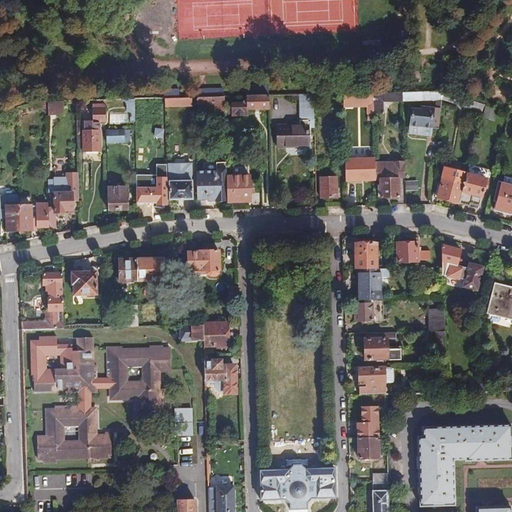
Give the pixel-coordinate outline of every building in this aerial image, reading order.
[(247,83),(247,96),(268,96),(267,82),(247,83)] [(194,98),(224,97),(224,87),(193,88),(194,98)] [(373,116),(373,93),(343,94),(343,100),(344,106),(367,105),(367,116),(373,116)] [(403,103),(402,93),(373,93),(373,116),(373,117),(382,117),(383,118),(385,118),(385,115),(383,114),(382,103),(403,103)] [(465,108),(467,99),(450,94),(448,102),(465,108)] [(314,128),(313,95),(298,95),(299,126),(276,127),(277,148),(307,147),(307,129),(314,128)] [(248,109),(269,109),(268,96),(247,96),(247,102),(243,102),(244,104),(232,104),(233,116),(248,115),(248,109)] [(191,106),(191,98),(164,98),(165,107),(191,106)] [(135,110),(135,99),(126,100),(127,110),(135,110)] [(465,108),(482,113),(484,105),(467,99),(465,108)] [(63,114),(63,102),(48,103),(49,115),(63,114)] [(431,125),(438,125),(440,108),(420,106),(420,109),(412,108),(410,126),(431,129),(431,125)] [(15,112),(14,107),(1,112),(3,117),(15,112)] [(92,123),(83,123),(84,169),(101,168),(100,130),(98,130),(98,122),(105,122),(104,111),(92,111),(92,123)] [(163,131),(156,130),(154,137),(161,139),(163,131)] [(124,143),(124,132),(106,132),(106,144),(124,143)] [(346,181),(375,181),(375,179),(375,163),(375,158),(345,159),(346,181)] [(397,176),(405,176),(404,163),(375,163),(375,179),(379,179),(379,185),(377,185),(378,198),(398,197),(397,176)] [(439,198),(460,204),(467,175),(467,173),(445,168),(443,178),(443,179),(439,198)] [(227,202),(226,171),(204,171),(204,182),(205,182),(205,200),(215,200),(215,202),(227,202)] [(467,175),(460,204),(470,206),(471,204),(479,206),(486,180),(479,178),(481,174),(475,173),(474,177),(467,175)] [(249,177),(231,177),(232,203),(250,202),(249,177)] [(503,184),(511,186),(511,179),(505,177),(503,184)] [(332,179),(326,179),(320,179),(320,187),(321,187),(321,199),(336,199),(335,178),(332,179)] [(191,180),(170,181),(170,200),(191,199),(191,180)] [(417,181),(404,180),(404,190),(417,190),(417,181)] [(495,211),(511,214),(511,186),(503,184),(499,183),(495,200),(497,201),(495,211)] [(107,188),(108,211),(127,210),(126,188),(107,188)] [(72,193),(53,194),(54,214),(64,213),(64,211),(73,211),(72,193)] [(5,205),(18,205),(18,200),(18,195),(5,195),(5,196),(0,196),(0,221),(1,221),(0,219),(6,218),(5,205)] [(31,204),(18,205),(19,232),(22,232),(32,232),(32,229),(50,229),(49,203),(36,203),(36,206),(31,206),(31,204)] [(6,232),(19,232),(18,205),(5,205),(6,218),(6,232)] [(416,241),(396,242),(396,262),(417,261),(417,259),(428,259),(428,250),(416,251),(416,241)] [(355,243),(355,269),(358,268),(377,268),(376,243),(355,243)] [(441,245),(442,267),(442,273),(443,273),(443,275),(463,280),(462,286),(475,289),(481,266),(468,262),(467,267),(460,265),(456,264),(458,257),(459,250),(441,245)] [(200,253),(186,254),(187,273),(208,272),(208,274),(211,277),(216,277),(219,274),(218,272),(219,272),(219,251),(200,252),(200,253)] [(137,281),(136,259),(119,260),(119,282),(137,281)] [(172,259),(136,259),(137,281),(172,281),(172,259)] [(377,268),(358,268),(359,294),(381,294),(380,276),(384,276),(384,268),(377,268)] [(96,273),(73,274),(72,286),(75,287),(75,295),(96,294),(96,273)] [(21,322),(22,330),(64,329),(62,274),(43,274),(43,285),(46,285),(46,292),(44,292),(44,298),(48,298),(48,311),(45,311),(45,322),(21,322)] [(511,287),(494,283),(486,313),(511,320),(511,319),(511,287)] [(387,300),(370,300),(370,304),(354,305),(354,321),(363,321),(363,324),(384,323),(384,308),(387,308),(387,300)] [(123,328),(138,328),(137,307),(128,307),(128,317),(123,317),(123,328)] [(429,331),(434,331),(444,331),(444,309),(429,309),(429,331)] [(204,342),(204,348),(227,348),(226,324),(203,324),(203,326),(204,342)] [(204,342),(203,326),(182,327),(182,342),(204,342)] [(435,352),(445,351),(444,331),(434,331),(435,352)] [(395,332),(364,333),(364,339),(363,339),(364,361),(385,360),(385,362),(400,362),(400,351),(387,352),(386,338),(395,338),(395,332)] [(93,381),(97,381),(96,367),(93,367),(92,338),(76,339),(77,353),(71,353),(71,370),(54,370),(54,377),(33,377),(33,392),(62,392),(62,395),(83,394),(84,391),(93,391),(93,381)] [(136,411),(155,411),(155,404),(161,404),(163,404),(163,391),(159,391),(159,372),(171,372),(170,351),(163,351),(163,347),(149,347),(149,351),(122,352),(122,348),(105,349),(106,382),(110,382),(111,400),(136,399),(136,411)] [(205,363),(205,384),(214,383),(216,387),(217,391),(219,392),(222,394),(224,394),(225,396),(236,395),(236,371),(225,371),(225,370),(220,370),(220,363),(205,363)] [(358,369),(358,395),(372,394),(385,394),(384,368),(358,369)] [(467,392),(483,391),(482,380),(467,381),(467,392)] [(97,394),(97,381),(93,381),(93,391),(84,391),(83,394),(97,394)] [(385,394),(372,394),(373,407),(376,407),(376,414),(386,414),(385,394)] [(36,439),(37,455),(43,455),(43,460),(43,464),(56,463),(56,459),(87,459),(87,463),(98,462),(98,458),(105,458),(105,453),(110,453),(109,433),(104,433),(104,437),(95,437),(94,410),(78,410),(78,406),(54,407),(54,411),(46,411),(47,439),(36,439)] [(356,431),(357,439),(376,438),(376,414),(376,407),(373,407),(360,407),(360,424),(357,424),(354,426),(355,430),(356,431)] [(174,436),(191,435),(191,408),(174,408),(174,436)] [(510,424),(422,427),(422,436),(417,436),(419,505),(453,504),(452,458),(466,458),(466,459),(511,458),(510,424)] [(376,438),(357,439),(357,459),(377,458),(376,438)] [(196,462),(196,448),(178,448),(179,463),(196,462)] [(288,469),(259,469),(260,499),(285,499),(289,504),(289,509),(305,509),(305,504),(310,498),(334,498),(333,468),(305,468),(300,464),(292,464),(288,469)] [(372,473),(372,482),(387,481),(387,472),(372,473)] [(388,511),(387,481),(372,482),(372,511),(388,511)] [(234,511),(234,487),(216,487),(216,511),(234,511)] [(195,511),(195,501),(177,502),(177,511),(195,511)]
